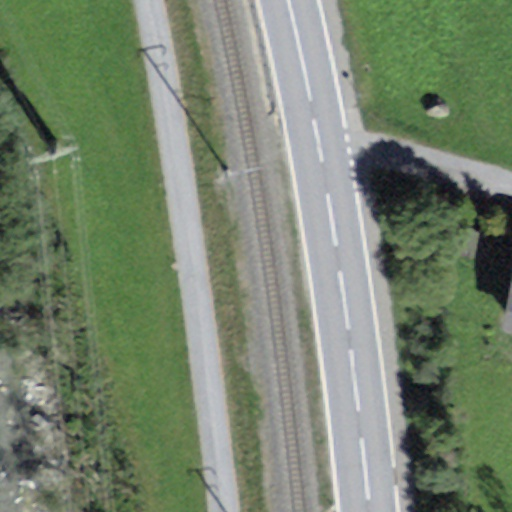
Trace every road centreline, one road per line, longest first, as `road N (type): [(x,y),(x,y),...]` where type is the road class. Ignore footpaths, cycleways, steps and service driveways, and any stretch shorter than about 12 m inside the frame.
road 1 (secondary): [(282,0),(357,393),(369,511)]
road 2 (unclassified): [(141,0),(196,292),(217,511)]
